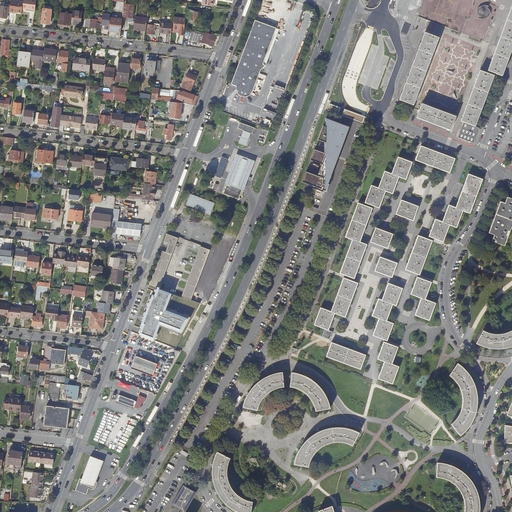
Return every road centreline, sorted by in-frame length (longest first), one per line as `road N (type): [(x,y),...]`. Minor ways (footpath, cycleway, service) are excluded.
road 1 (primary): [(335,4),(209,319),(123,475),(88,511)]
road 2 (primary): [(110,511),(147,467),(238,294),(350,10)]
road 3 (residential): [(216,511),(200,471),(242,385),(295,329),(379,117)]
road 4 (residential): [(0,29),(221,58)]
road 5 (residential): [(0,130),(185,155)]
road 6 (unknown): [(507,81),(476,65),(460,106),(424,95),(445,37)]
road 7 (residential): [(498,169),(446,274),(450,326)]
road 8 (unknown): [(211,85),(231,105),(254,108),(265,99),(292,12)]
road 9 (residential): [(0,231),(149,250)]
road 10 (unknown): [(216,437),(291,440),(333,417),(340,403)]
